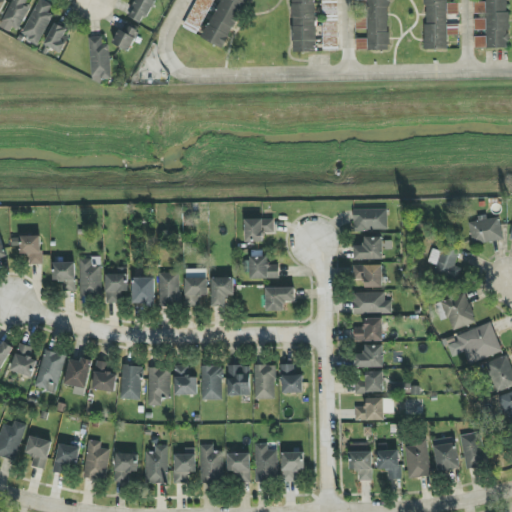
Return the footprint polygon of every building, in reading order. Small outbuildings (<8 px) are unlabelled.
[(19,34),(30,6),(27,4),(28,0),(12,0),(2,26),(19,34)] [(52,5),(42,0),(39,0),(21,36),(39,44),(53,15),(49,12),(52,5)] [(137,0),(128,16),(142,24),(156,1),(153,0),(137,0)] [(199,35),(215,0),(197,0),(184,28),(199,35)] [(222,0),(204,40),(226,50),(248,0),(222,0)] [(292,0),(293,53),(317,52),(316,0),(292,0)] [(322,0),(323,50),(339,50),(337,0),(322,0)] [(388,0),(355,0),(356,29),(367,29),(368,39),(356,39),(356,51),(390,51),(388,0)] [(446,0),(424,0),(425,50),(447,50),(446,0)] [(508,48),(507,0),(485,0),(486,2),(474,2),(475,14),(486,14),(486,19),(474,19),(475,31),(486,31),(486,37),(475,37),(475,49),(508,48)] [(458,3),(447,4),(447,14),(458,14),(458,3)] [(71,31),(55,23),(44,46),(60,53),(71,31)] [(138,28),(121,23),(114,46),(131,51),(138,28)] [(448,25),(448,36),(459,36),(458,25),(448,25)] [(90,38),(91,81),(111,80),(110,45),(103,45),(102,37),(90,38)] [(354,210),(354,231),(388,231),(387,209),(354,210)] [(472,244),(503,239),(499,218),(487,220),(487,215),(477,217),(478,221),(469,223),(472,244)] [(246,243),(263,242),(263,234),(275,233),(274,219),(245,220),(246,243)] [(30,265),(42,265),(41,236),(20,237),(21,255),(29,255),(30,265)] [(354,260),(383,260),(383,238),(364,237),(364,247),(354,246),(354,260)] [(428,262),(437,266),(434,274),(455,281),(460,268),(455,267),(461,249),(444,243),(441,252),(433,249),(428,262)] [(280,279),(279,265),(269,265),(269,254),(251,254),(252,279),(280,279)] [(81,298),(102,298),(102,259),(80,259),(81,298)] [(53,263),(53,281),(62,281),(62,292),(76,292),(75,263),(53,263)] [(383,265),(353,266),(353,280),(365,279),(365,288),(383,288),(383,265)] [(128,293),(128,268),(117,268),(117,274),(106,275),(106,304),(121,304),(120,293),(128,293)] [(208,270),(186,270),(185,308),(199,308),(199,296),(207,296),(208,270)] [(159,273),(160,308),(181,308),(180,273),(159,273)] [(133,305),(144,304),(145,308),(156,308),(155,278),(133,278),(133,305)] [(234,278),(212,278),(213,308),(227,307),(227,297),(235,297),(234,278)] [(295,288),(266,289),(267,312),(286,311),(285,302),(295,302),(295,288)] [(385,292),(354,293),(355,315),(392,314),(392,302),(385,302),(385,292)] [(453,331),(476,322),(466,293),(435,305),(441,321),(449,318),(453,331)] [(383,341),(383,319),(364,319),(364,327),(355,327),(355,342),(383,341)] [(468,365),(502,353),(492,323),(457,336),(468,365)] [(0,372),(1,373),(14,347),(4,342),(2,345),(0,343),(0,372)] [(11,371),(32,378),(38,360),(30,357),(33,348),(20,344),(11,371)] [(383,368),(384,346),(365,345),(365,355),(355,354),(355,368),(383,368)] [(56,393),(66,356),(45,350),(35,388),(56,393)] [(511,386),(511,367),(508,356),(485,364),(495,393),(511,386)] [(69,360),(66,386),(88,389),(92,360),(80,359),(80,361),(69,360)] [(110,362),(96,362),(94,390),(116,392),(117,374),(109,373),(110,362)] [(276,366),(255,365),(255,400),(276,400),(276,366)] [(294,365),(282,365),(282,394),(304,393),(304,375),(295,376),(294,365)] [(142,400),(143,366),(122,366),(121,400),(142,400)] [(197,396),(198,378),(189,378),(190,367),(176,366),(175,395),(197,396)] [(202,401),(223,400),(223,366),(202,366),(202,401)] [(251,396),(250,366),(228,366),(229,396),(251,396)] [(172,368),(150,368),(149,406),(162,406),(162,397),(171,397),(172,368)] [(384,372),(366,372),(366,381),(354,381),(355,394),(384,393),(384,372)] [(392,384),(391,393),(417,394),(418,385),(392,384)] [(511,427),(511,426),(511,392),(499,398),(511,427)] [(385,422),(385,413),(394,414),(394,399),(367,399),(367,408),(356,407),(355,421),(385,422)] [(0,435),(0,456),(15,462),(27,426),(15,421),(13,427),(4,424),(0,435)] [(466,469),(486,467),(481,433),(461,435),(466,469)] [(46,470),(52,441),(30,437),(26,455),(34,457),(32,467),(46,470)] [(409,480),(432,476),(426,439),(414,441),(415,446),(405,448),(409,480)] [(435,440),(437,472),(458,471),(457,439),(435,440)] [(110,450),(101,449),(102,442),(88,441),(84,479),(107,481),(110,450)] [(81,449),(60,444),(54,470),(75,474),(81,449)] [(268,451),(268,444),(255,445),(256,482),(278,482),(277,451),(268,451)] [(350,472),(359,471),(359,482),(372,481),(371,444),(350,445),(350,472)] [(201,481),(224,481),(223,452),(214,452),(213,445),(201,446),(201,481)] [(169,446),(155,446),(155,452),(146,452),(145,484),(168,484),(169,446)] [(174,455),(175,485),(188,484),(188,474),(197,473),(196,449),(185,449),(185,454),(174,455)] [(401,480),(400,451),(378,451),(379,471),(388,471),(389,480),(401,480)] [(283,481),(299,481),(299,470),(305,470),(305,453),(282,453),(283,481)] [(115,483),(128,484),(129,472),(139,473),(139,455),(116,454),(115,483)] [(251,483),(251,454),(228,454),(228,473),(237,473),(237,482),(251,483)]
